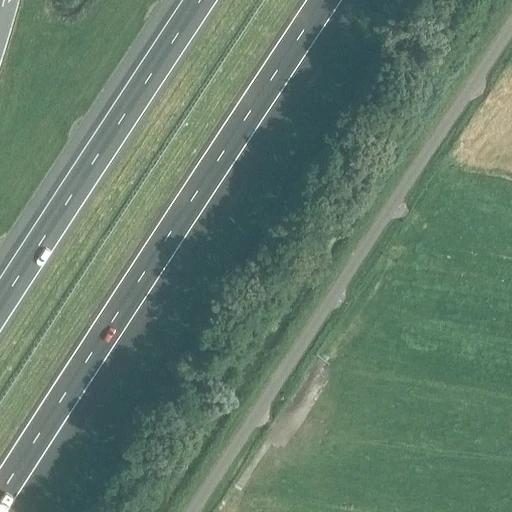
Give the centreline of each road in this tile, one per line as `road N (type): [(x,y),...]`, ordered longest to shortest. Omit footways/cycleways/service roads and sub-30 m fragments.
road 1 (motorway): [(0,504),(326,0)]
road 2 (unclassified): [(193,511),(511,29)]
road 3 (motorway): [(202,0),(0,310)]
